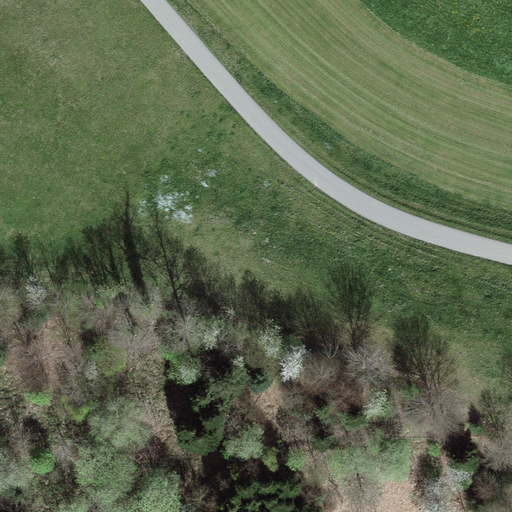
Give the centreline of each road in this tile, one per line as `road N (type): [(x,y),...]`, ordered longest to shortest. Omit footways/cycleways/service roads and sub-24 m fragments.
road 1 (unclassified): [(154,0),(289,151),(409,234),(511,259)]
road 2 (track): [(156,511),(349,440),(511,454)]
